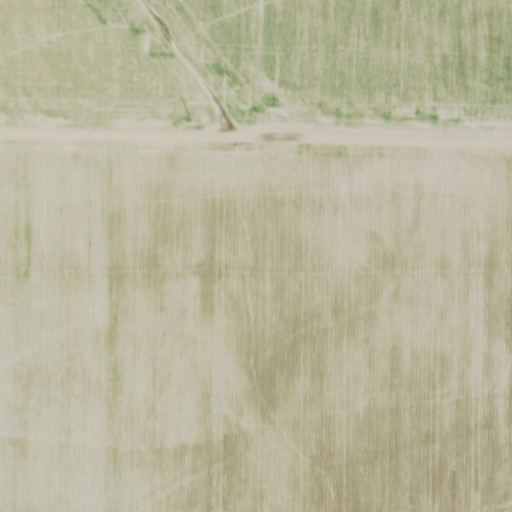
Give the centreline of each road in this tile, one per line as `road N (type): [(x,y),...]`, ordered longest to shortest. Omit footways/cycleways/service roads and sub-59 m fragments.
road 1 (residential): [(511,142),(257,140),(150,0)]
road 2 (residential): [(257,140),(0,132)]
